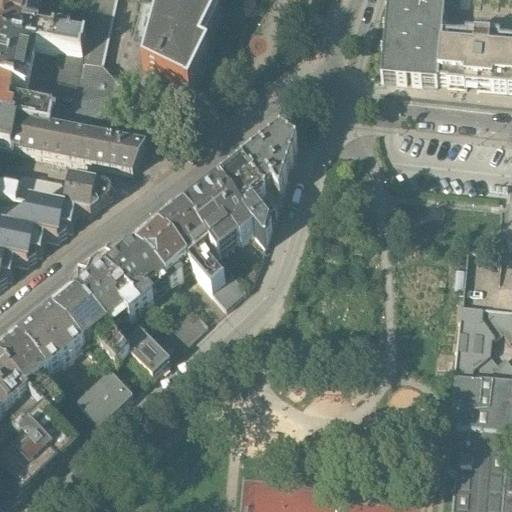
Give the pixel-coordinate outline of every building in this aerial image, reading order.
[(84,0),(0,0),(0,2),(35,10),(36,0),(58,0),(83,5),(84,0)] [(96,0),(87,46),(84,63),(75,108),(69,138),(103,145),(125,106),(106,79),(121,0),(158,0),(141,69),(161,79),(185,91),(206,53),(198,49),(218,11),(211,7),(214,0),(96,0)] [(389,0),(381,84),(406,87),(407,81),(412,82),(412,87),(437,90),(437,87),(442,40),(445,0),(389,0)] [(35,10),(0,2),(0,47),(35,55),(56,58),(84,63),(87,46),(28,35),(35,10)] [(447,89),(511,95),(511,47),(499,46),(500,41),(466,38),(465,43),(442,40),(437,87),(447,88),(447,89)] [(0,92),(21,96),(26,97),(35,55),(0,47),(0,92)] [(53,104),(75,108),(84,63),(56,58),(35,55),(26,97),(53,104)] [(21,96),(0,92),(0,123),(54,136),(56,116),(19,110),(21,96)] [(54,136),(0,123),(0,153),(39,161),(132,179),(147,156),(103,145),(69,138),(54,136)] [(297,154),(282,143),(242,173),(276,219),(297,154)] [(276,219),(242,173),(218,192),(255,240),(265,254),(268,243),(276,219)] [(69,194),(65,219),(76,221),(91,225),(92,210),(107,212),(108,197),(98,195),(88,193),(89,186),(72,182),(69,194)] [(65,219),(69,194),(23,185),(20,195),(17,209),(65,219)] [(0,205),(17,209),(20,195),(0,192),(0,205)] [(255,240),(218,192),(183,219),(219,265),(240,248),(241,250),(255,240)] [(17,209),(0,205),(0,299),(2,300),(12,289),(13,274),(25,275),(27,264),(42,266),(44,249),(58,251),(60,239),(74,240),(76,221),(65,219),(17,209)] [(219,265),(183,219),(160,238),(188,271),(227,315),(235,306),(244,298),(219,265)] [(188,271),(160,238),(137,256),(166,289),(172,293),(183,283),(180,279),(188,271)] [(463,312),(483,314),(511,316),(511,259),(498,258),(468,255),(463,312)] [(166,289),(137,256),(107,280),(142,318),(153,309),(149,303),(166,289)] [(142,318),(107,280),(77,303),(107,335),(125,322),(130,328),(142,318)] [(107,335),(77,303),(55,320),(85,353),(96,344),(100,348),(100,354),(118,371),(131,360),(124,353),(107,335)] [(463,312),(456,384),(473,384),(474,374),(490,359),(491,342),(482,323),(483,314),(463,312)] [(207,333),(190,314),(163,340),(181,359),(207,333)] [(511,316),(483,314),(482,323),(491,342),(493,342),(503,335),(510,344),(511,342),(511,316)] [(85,353),(55,320),(19,348),(50,380),(61,371),(62,372),(73,364),(73,363),(85,353)] [(140,338),(124,353),(131,360),(153,384),(169,369),(140,338)] [(50,380),(19,348),(0,363),(0,368),(44,416),(51,423),(63,412),(47,394),(42,393),(38,389),(50,380)] [(498,368),(490,359),(474,374),(473,384),(511,388),(511,369),(506,362),(498,368)] [(44,416),(0,368),(0,427),(7,420),(23,436),(44,416)] [(132,403),(109,379),(78,409),(101,433),(102,432),(131,405),(132,403)] [(511,440),(511,388),(473,384),(456,384),(452,432),(508,438),(508,440),(511,440)] [(44,416),(23,436),(0,457),(0,511),(16,511),(79,453),(51,423),(44,416)] [(508,438),(452,432),(447,476),(456,476),(506,481),(508,440),(508,438)] [(503,511),(506,481),(456,476),(453,511),(503,511)] [(511,511),(511,481),(506,481),(503,511),(511,511)]
